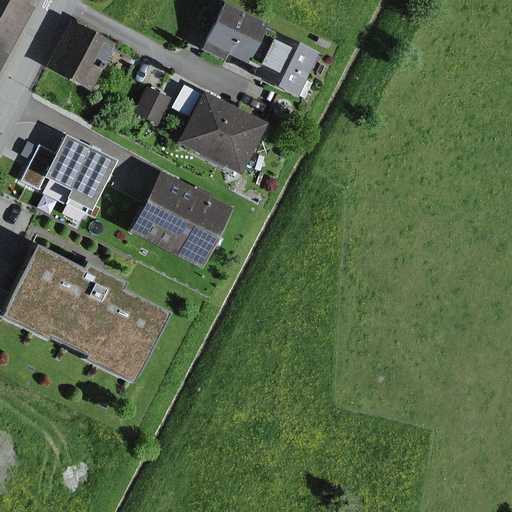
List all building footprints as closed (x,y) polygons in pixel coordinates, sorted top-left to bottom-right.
[(0,0),(0,72),(36,6),(32,4),(33,0),(0,0)] [(263,35),(269,24),(225,3),(202,50),(226,61),(229,54),(249,64),(263,35)] [(73,21),(48,68),(92,91),(117,44),(73,21)] [(272,40),(263,35),(249,64),(259,69),(255,77),(298,98),(320,53),(276,32),(272,40)] [(201,95),(185,86),(172,109),(188,118),(201,95)] [(171,99),(147,87),(134,114),(158,125),(171,99)] [(269,124),(205,92),(179,144),(242,176),(269,124)] [(57,155),(38,146),(21,182),(40,191),(46,178),(72,191),(68,199),(93,212),(119,161),(67,135),(57,155)] [(235,209),(162,172),(131,232),(204,269),(235,209)] [(86,270),(39,246),(3,318),(49,342),(52,337),(90,356),(87,361),(135,385),(172,313),(125,290),(129,283),(89,263),(86,270)]
